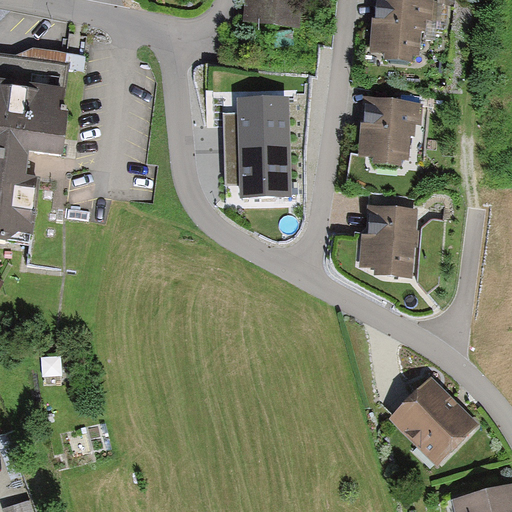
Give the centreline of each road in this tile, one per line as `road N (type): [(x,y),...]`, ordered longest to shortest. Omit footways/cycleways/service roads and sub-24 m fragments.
road 1 (residential): [(162,37),(187,183),(202,216),(292,272)]
road 2 (residential): [(292,272),(312,242),(346,0)]
road 3 (residential): [(292,272),(431,347),(478,381),(511,424)]
road 4 (track): [(469,131),(489,0)]
